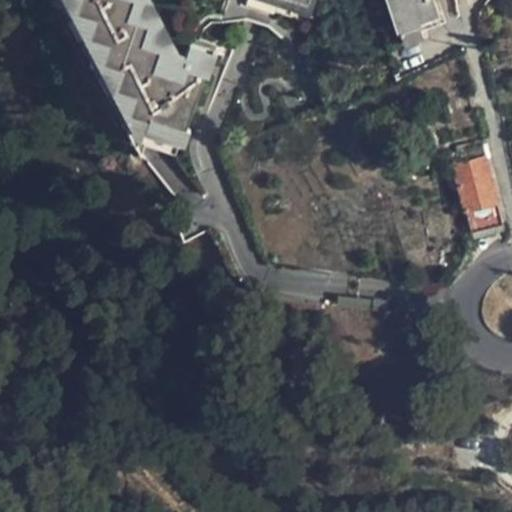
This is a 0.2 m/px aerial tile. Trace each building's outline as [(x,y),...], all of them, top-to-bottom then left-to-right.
[(208,66),(209,64),(190,56),(186,66),(163,57),(169,40),(149,32),(156,14),(136,6),(138,0),(80,0),(79,3),(98,11),(92,28),(111,36),(104,53),(123,60),(116,78),(135,85),(129,103),(186,125),(208,66)] [(209,64),(208,66),(212,68),(220,46),(194,35),(190,46),(183,44),(160,0),(138,0),(136,6),(156,14),(149,32),(169,40),(163,57),(186,66),(190,56),(209,64)] [(287,0),(313,9),(316,0),(287,0)] [(432,0),(391,0),(405,39),(423,33),(418,16),(436,9),(432,0)] [(495,196),(480,142),(449,151),(467,213),(471,227),(501,217),(495,196)] [(264,287),(255,295),(259,299),(279,326),(294,314),(278,294),(274,297),(264,287)] [(329,347),(333,359),(337,365),(346,372),(358,375),(371,373),(382,367),(390,353),(391,340),(385,326),(374,316),(359,312),(344,317),(335,326),(331,335),(329,347)]
